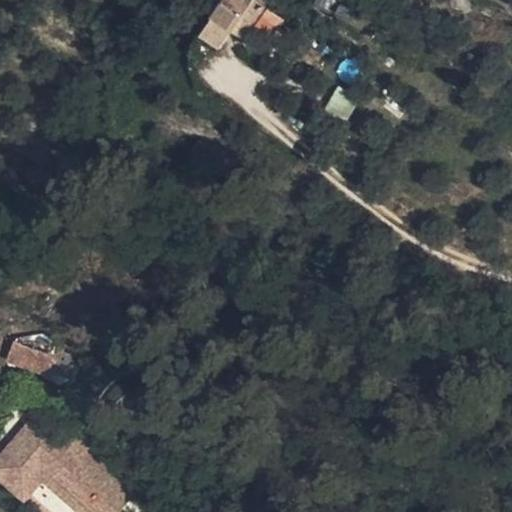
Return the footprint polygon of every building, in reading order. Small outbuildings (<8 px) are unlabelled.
[(222,0),(208,21),(224,32),(233,20),(248,31),(270,0),(269,0),(222,0)] [(360,106),(377,78),(359,67),(342,95),(360,106)] [(65,360),(74,335),(61,323),(36,328),(30,347),(65,360)] [(99,357),(74,335),(65,360),(95,370),(99,357)] [(57,358),(44,370),(58,385),(71,373),(57,358)] [(91,431),(58,403),(11,456),(47,487),(64,468),(105,502),(116,511),(130,511),(159,479),(95,425),(91,431)] [(116,511),(105,502),(95,511),(116,511)]
